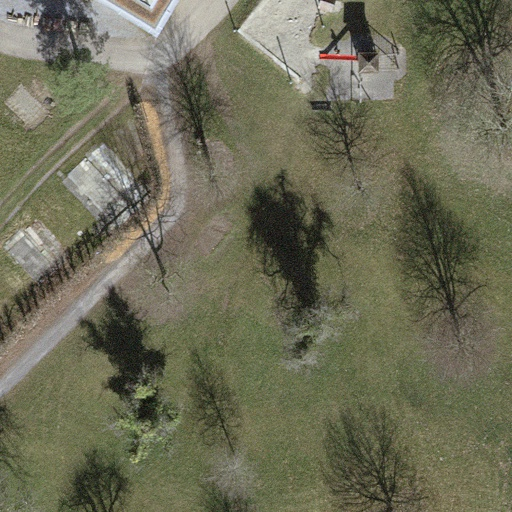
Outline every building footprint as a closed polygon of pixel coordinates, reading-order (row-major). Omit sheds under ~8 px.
[(100,0),(158,34),(178,0),(100,0)] [(305,0),(269,0),(250,19),(288,58),(326,21),(305,0)] [(8,101),(32,126),(59,101),(36,75),(8,101)] [(103,133),(67,168),(109,212),(145,177),(103,133)] [(7,241),(41,278),(74,248),(40,211),(7,241)]
